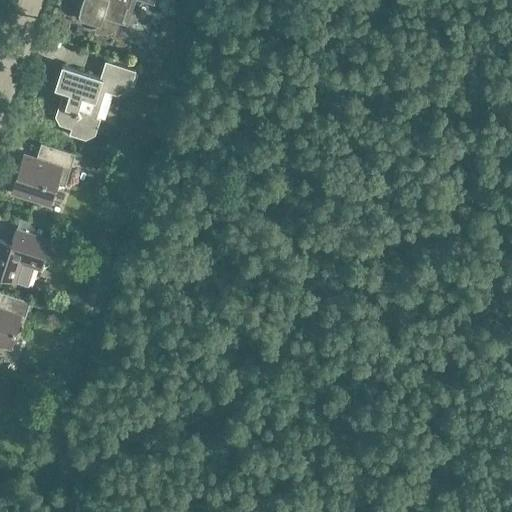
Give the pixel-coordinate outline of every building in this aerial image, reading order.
[(83,0),(79,12),(78,16),(80,20),(99,26),(97,31),(102,32),(107,32),(111,29),(115,26),(116,22),(123,24),(124,22),(122,21),(126,8),(128,9),(131,0),(140,0),(154,4),(155,0),(83,0)] [(100,77),(85,73),(62,65),(54,88),(67,92),(63,105),(61,104),(57,116),(60,123),(71,127),(69,134),(85,139),(95,134),(100,118),(95,116),(103,91),(117,95),(130,88),(136,71),(105,61),(100,77)] [(48,146),(44,161),(24,154),(20,167),(16,169),(14,176),(15,180),(12,192),(50,205),(56,183),(65,186),(75,154),(48,146)] [(0,277),(15,282),(24,285),(30,265),(40,269),(50,240),(53,228),(20,218),(17,229),(16,229),(11,244),(0,239),(0,277)] [(0,346),(3,345),(10,348),(20,316),(25,317),(30,302),(0,292),(0,346)] [(0,377),(0,406),(1,407),(4,396),(4,395),(9,380),(0,377)] [(12,400),(23,408),(31,396),(20,388),(12,400)]
